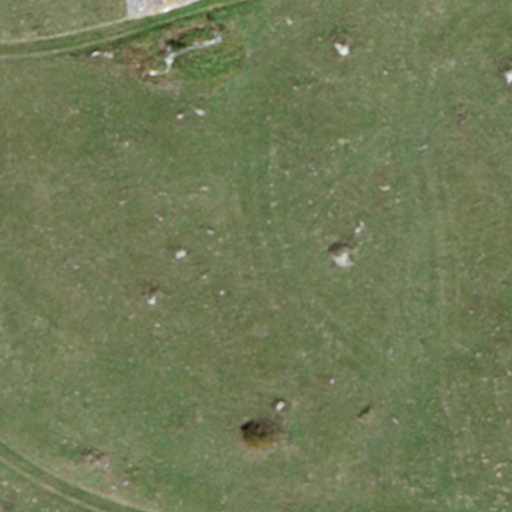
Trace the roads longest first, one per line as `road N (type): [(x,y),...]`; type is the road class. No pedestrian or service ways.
road 1 (track): [(0,50),(66,47),(232,0)]
road 2 (track): [(104,511),(36,477),(0,444)]
